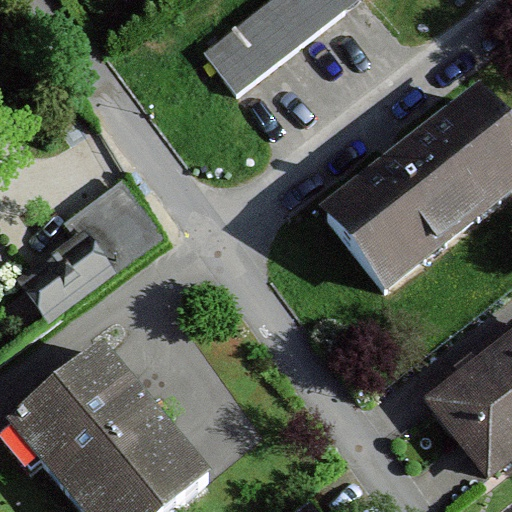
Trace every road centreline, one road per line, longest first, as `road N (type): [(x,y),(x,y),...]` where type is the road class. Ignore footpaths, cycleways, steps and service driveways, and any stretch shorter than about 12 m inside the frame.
road 1 (residential): [(511,6),(207,240)]
road 2 (residential): [(402,511),(207,240)]
road 3 (residential): [(207,240),(24,0)]
